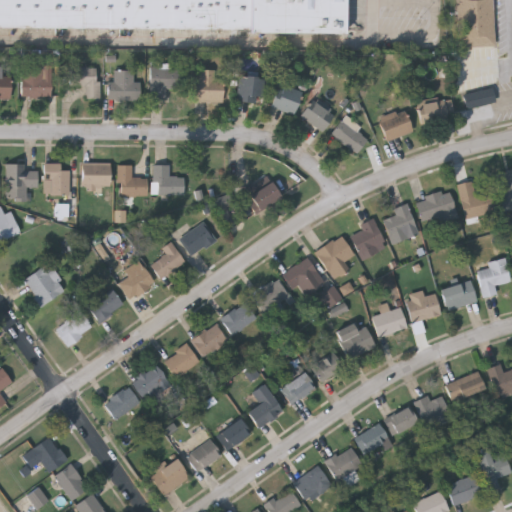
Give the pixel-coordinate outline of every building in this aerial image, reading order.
[(0,0),(0,27),(249,30),(249,33),(344,34),(344,31),(346,31),(346,0),(0,0)] [(494,0),(494,48),(458,49),(458,0),(494,0)] [(10,100),(0,100),(0,68),(2,68),(2,78),(10,78),(10,100)] [(100,100),(85,100),(85,87),(68,87),(68,69),(99,69),(100,100)] [(183,70),(183,90),(166,90),(166,101),(149,101),(149,70),(183,70)] [(107,83),(114,83),(114,72),(134,72),(134,83),(140,83),(140,101),(107,101),(107,83)] [(216,80),(223,80),(223,103),(196,103),(196,72),(216,72),(216,80)] [(51,74),(51,98),(21,98),(21,74),(51,74)] [(265,80),(262,105),(236,102),(239,77),(265,80)] [(271,109),(279,86),(301,93),(294,116),(271,109)] [(491,87),(494,101),(465,107),(462,92),(491,87)] [(417,105),(450,99),(454,120),(421,126),(417,105)] [(321,133),(300,117),(312,101),(334,117),(321,133)] [(387,143),(378,120),(404,111),(412,133),(387,143)] [(368,143),(355,157),(331,134),(344,121),(368,143)] [(109,164),(109,189),(82,189),(82,164),(109,164)] [(69,197),(49,197),(49,183),(44,183),(44,165),(60,165),(60,172),(69,172),(69,197)] [(25,166),(25,173),(37,173),(37,189),(27,189),(27,201),(7,201),(7,166),(25,166)] [(131,179),(147,179),(147,197),(117,197),(117,166),(131,166),(131,179)] [(184,197),(152,197),(152,166),(169,166),(169,179),(184,179),(184,197)] [(511,170),(494,174),(502,210),(511,208),(511,170)] [(495,210),(465,218),(456,184),(470,180),(474,193),(490,189),(495,210)] [(257,215),(247,199),(271,183),(281,199),(257,215)] [(415,202),(449,191),(457,216),(423,227),(415,202)] [(212,204),(228,196),(232,204),(216,212),(212,204)] [(69,217),(69,205),(56,204),(56,217),(69,217)] [(393,246),(383,222),(396,217),(393,211),(406,205),(419,235),(393,246)] [(0,208),(4,216),(10,213),(20,234),(0,242),(0,208)] [(362,231),(359,226),(373,220),(387,249),(362,261),(350,237),(362,231)] [(215,241),(192,258),(179,241),(202,224),(215,241)] [(315,254),(340,236),(355,257),(345,264),(350,271),(334,281),(315,254)] [(162,250),(171,244),(185,263),(160,281),(150,267),(166,256),(162,250)] [(485,261),(503,256),(510,280),(498,283),(501,292),(484,297),(476,271),(487,268),(485,261)] [(282,277),(306,259),(326,284),(316,292),(307,281),(293,292),(282,277)] [(154,283),(131,302),(118,286),(128,278),(125,273),(138,263),(154,283)] [(66,291),(42,308),(23,282),(47,265),(66,291)] [(288,299),(263,313),(253,296),(278,282),(288,299)] [(477,303),(447,312),(441,291),(471,282),(477,303)] [(320,293),(328,308),(343,301),(336,286),(320,293)] [(123,306),(100,325),(87,309),(111,290),(123,306)] [(412,323),(407,303),(436,296),(441,317),(412,323)] [(333,317),(348,311),(345,303),(330,310),(333,317)] [(220,320),(245,304),(257,321),(232,337),(220,320)] [(407,330),(379,339),(372,318),(400,309),(407,330)] [(68,348),(54,333),(79,312),(92,328),(68,348)] [(203,360),(191,343),(215,325),(227,343),(203,360)] [(335,335),(352,325),(357,333),(364,329),(375,347),(351,362),(335,335)] [(163,367),(182,346),(198,360),(180,381),(163,367)] [(309,366),(332,352),(342,370),(320,383),(309,366)] [(131,384),(156,366),(168,385),(144,402),(131,384)] [(503,374),(511,371),(511,396),(496,401),(488,369),(501,366),(503,374)] [(0,371),(2,370),(12,384),(0,393),(0,395),(6,405),(0,409),(0,371)] [(280,392),(303,374),(315,390),(291,407),(280,392)] [(451,403),(445,385),(479,374),(485,393),(451,403)] [(261,405),(253,395),(263,387),(282,412),(260,430),(248,415),(261,405)] [(103,407),(127,388),(139,403),(116,422),(103,407)] [(442,397),(452,423),(438,429),(435,422),(424,427),(414,403),(428,397),(430,402),(442,397)] [(416,427),(390,437),(383,421),(410,410),(416,427)] [(227,453),(216,437),(240,421),(250,436),(227,453)] [(389,446),(363,456),(356,437),(382,427),(389,446)] [(49,475),(41,463),(31,469),(23,457),(50,438),(66,462),(49,475)] [(186,456),(211,442),(220,458),(195,473),(186,456)] [(490,458),(504,454),(511,474),(496,479),(500,489),(486,493),(473,453),(486,449),(490,458)] [(360,468),(353,470),(358,483),(348,486),(345,479),(334,483),(326,460),(353,450),(360,468)] [(189,478),(164,497),(150,479),(175,460),(189,478)] [(88,490),(72,502),(54,478),(70,466),(88,490)] [(331,486),(307,504),(293,484),(318,467),(331,486)] [(482,496),(454,507),(447,487),(474,476),(482,496)] [(27,496),(37,510),(49,501),(40,487),(27,496)] [(267,511),(264,507),(289,490),(299,505),(288,511),(267,511)] [(416,511),(413,506),(440,493),(449,511),(416,511)] [(78,511),(75,507),(92,495),(103,511),(78,511)]
